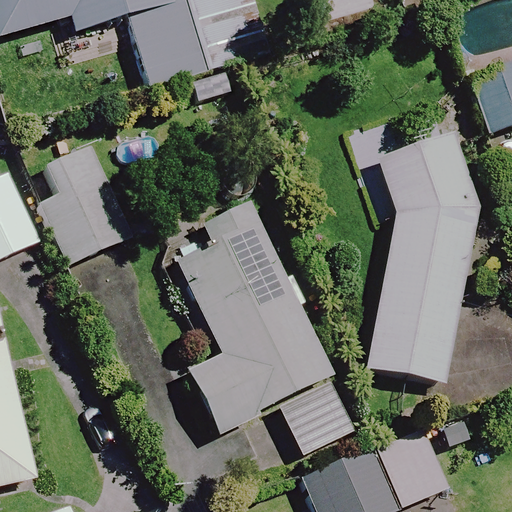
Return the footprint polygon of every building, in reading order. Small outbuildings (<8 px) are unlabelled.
[(179,86),(194,82),(171,2),(149,8),(146,0),(0,0),(0,43),(59,28),(62,41),(114,28),(133,98),(179,86)] [(213,76),(219,75),(213,56),(250,46),(237,0),(177,0),(171,2),(194,82),(213,76)] [(511,132),(511,68),(458,87),(478,145),(511,132)] [(464,212),(442,143),(362,168),(368,184),(369,184),(382,227),(355,380),(427,393),(464,212)] [(117,251),(80,157),(32,176),(44,205),(31,211),(56,274),(117,251)] [(0,263),(31,251),(0,178),(0,263)] [(299,320),(243,213),(155,260),(210,364),(175,383),(207,445),(266,414),(293,466),(350,436),(291,324),(299,320)] [(0,493),(25,488),(0,382),(0,493)] [(363,457),(386,511),(405,511),(441,497),(415,435),(363,457)] [(386,511),(363,457),(289,487),(299,511),(386,511)]
